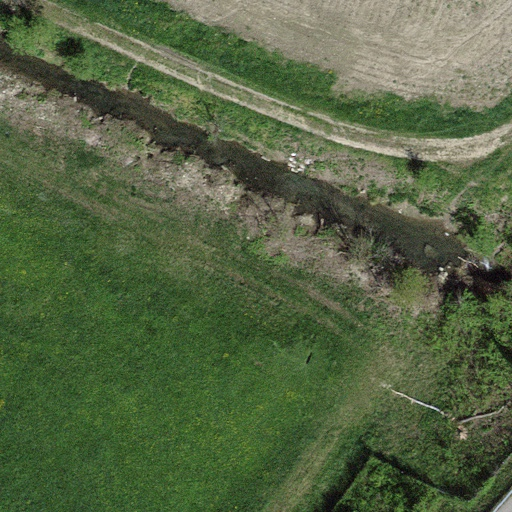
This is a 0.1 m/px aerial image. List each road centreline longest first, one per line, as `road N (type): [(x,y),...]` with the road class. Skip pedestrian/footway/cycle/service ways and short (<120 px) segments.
road 1 (track): [(30,0),(354,136),(466,147),(511,132)]
road 2 (track): [(273,511),(376,366)]
